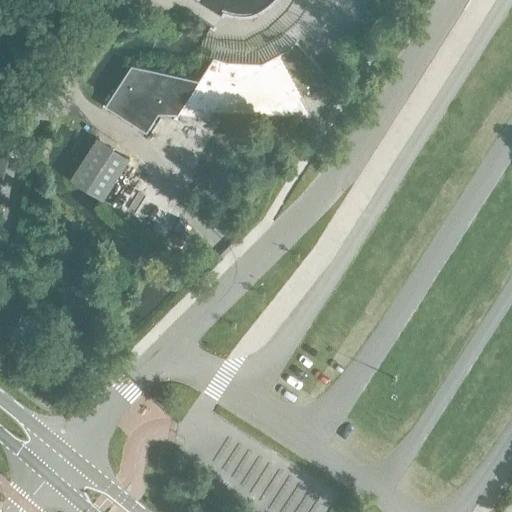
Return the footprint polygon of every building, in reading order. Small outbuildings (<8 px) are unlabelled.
[(305,0),(297,15),(281,30),(255,45),(227,43),(205,34),(195,54),(222,64),(257,65),(287,50),(309,27),(322,8),(325,0),(305,0)] [(131,63),(104,104),(146,131),(158,113),(158,112),(171,113),(209,115),(210,113),(212,109),(300,113),(310,113),(300,95),(336,83),(296,39),(287,47),(287,46),(285,47),(286,48),(277,52),(261,63),(226,61),(212,56),(202,72),(200,75),(198,78),(191,76),(188,76),(131,63)] [(0,132),(0,186),(14,136),(0,132)] [(131,158),(99,137),(73,177),(105,198),(131,158)] [(36,290),(55,269),(46,261),(27,282),(36,290)]
